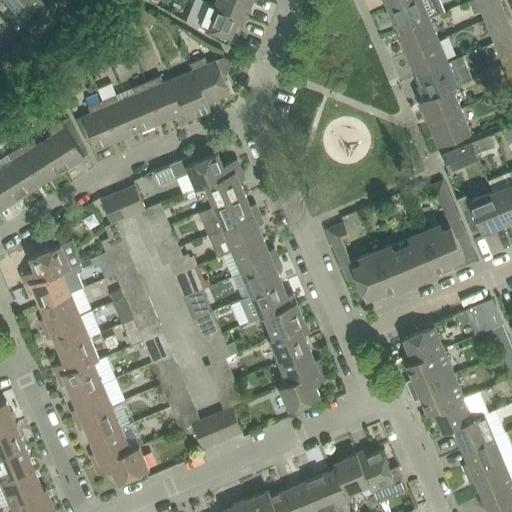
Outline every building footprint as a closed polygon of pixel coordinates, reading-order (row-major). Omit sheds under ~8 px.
[(19,0),(26,8),(33,2),(44,16),(45,16),(48,13),(51,11),(49,8),(41,0),(19,0)] [(216,0),(215,3),(215,4),(246,17),(253,0),(216,0)] [(384,0),(388,8),(408,0),(384,0)] [(408,0),(388,8),(398,31),(429,17),(430,17),(445,10),(440,0),(408,0)] [(499,0),(476,0),(481,11),(501,2),(499,0)] [(215,4),(210,2),(200,24),(231,37),(237,24),(243,26),(246,17),(215,4)] [(481,11),(484,20),(504,12),(501,2),(481,11)] [(122,13),(128,24),(137,19),(139,6),(122,13)] [(137,19),(150,27),(156,17),(139,6),(137,19)] [(484,20),(494,42),(511,34),(511,29),(504,12),(484,20)] [(0,30),(8,23),(0,13),(0,30)] [(56,23),(48,13),(45,16),(44,16),(29,29),(31,32),(37,39),(56,23)] [(398,31),(407,53),(439,39),(430,17),(398,31)] [(96,38),(104,46),(116,35),(108,27),(96,38)] [(37,39),(31,32),(12,49),(18,56),(37,39)] [(511,60),(511,34),(494,42),(503,64),(511,60)] [(407,53),(416,75),(448,61),(439,39),(407,53)] [(86,63),(97,52),(90,44),(78,54),(86,63)] [(0,58),(0,70),(18,56),(12,49),(0,58)] [(74,73),(86,63),(78,54),(66,65),(74,73)] [(448,61),(416,75),(426,97),(452,86),(472,77),(463,55),(448,61)] [(205,57),(191,63),(210,109),(211,109),(208,102),(230,93),(224,79),(232,61),(224,57),(208,64),(205,57)] [(511,71),(511,60),(503,64),(507,74),(511,71)] [(193,70),(171,79),(188,118),(210,109),(191,63),(190,63),(193,70)] [(160,75),(147,81),(163,121),(185,112),(188,119),(188,118),(171,79),(163,82),(160,75)] [(38,84),(45,98),(55,92),(48,78),(38,84)] [(135,94),(127,97),(141,130),(163,121),(147,81),(132,87),(135,94)] [(420,99),(429,121),(462,108),(452,86),(426,97),(420,99)] [(116,94),(102,100),(119,140),(141,130),(127,97),(119,101),(116,94)] [(15,108),(23,117),(35,107),(28,98),(15,108)] [(119,140),(102,100),(88,106),(91,112),(82,116),(96,149),(119,140)] [(462,108),(429,121),(439,144),(471,130),(462,108)] [(0,119),(0,123),(5,130),(18,120),(10,111),(0,119)] [(52,135),(45,139),(64,170),(85,157),(62,120),(48,129),(52,135)] [(511,141),(511,125),(503,129),(509,143),(511,141)] [(490,135),(472,142),(477,152),(494,145),(490,135)] [(33,138),(21,146),(44,183),(64,170),(45,139),(37,144),(33,138)] [(472,142),(443,154),(449,171),(479,159),(477,152),(472,142)] [(12,160),(4,165),(24,196),(44,183),(21,146),(8,154),(12,160)] [(189,171),(196,187),(241,168),(237,158),(223,164),(218,151),(196,161),(193,154),(154,170),(160,184),(189,171)] [(0,203),(3,209),(24,196),(4,165),(0,167),(0,203)] [(205,184),(214,205),(245,192),(240,180),(245,178),(241,168),(196,187),(196,188),(205,184)] [(358,277),(367,299),(381,293),(383,297),(453,268),(451,263),(465,257),(456,236),(465,232),(443,180),(426,187),(430,196),(438,193),(449,219),(351,260),(340,234),(348,231),(344,222),(327,229),(349,281),(358,277)] [(511,182),(488,193),(502,225),(511,221),(511,182)] [(132,214),(141,211),(145,208),(135,184),(122,190),(132,214)] [(112,223),(117,221),(126,217),(116,192),(102,198),(112,223)] [(204,223),(208,234),(260,212),(256,203),(250,205),(245,192),(214,205),(219,217),(204,223)] [(502,225),(488,193),(469,201),(483,233),(502,225)] [(141,211),(144,220),(164,211),(160,202),(145,208),(141,211)] [(228,239),(232,250),(263,237),(258,224),(264,222),(260,212),(208,234),(213,245),(228,239)] [(150,233),(159,254),(179,246),(170,224),(150,233)] [(121,231),(101,239),(106,251),(126,242),(121,231)] [(232,250),(242,272),(278,257),(274,247),(269,249),(263,237),(232,250)] [(126,242),(106,251),(115,273),(136,265),(126,242)] [(35,269),(21,275),(25,285),(70,266),(61,243),(30,256),(35,269)] [(159,254),(163,264),(169,261),(183,255),(179,246),(159,254)] [(242,272),(251,294),(282,281),(277,269),(282,266),(278,257),(242,272)] [(70,266),(25,285),(29,295),(35,292),(40,305),(71,292),(84,286),(78,271),(83,269),(81,265),(80,262),(70,266)] [(136,265),(115,273),(125,295),(145,287),(136,265)] [(199,279),(180,287),(183,296),(203,288),(199,279)] [(251,294),(240,299),(250,321),(263,315),(264,315),(297,301),(293,291),(287,294),(282,281),(251,294)] [(125,295),(113,300),(122,322),(134,317),(154,309),(153,305),(145,287),(125,295)] [(203,288),(183,296),(187,306),(207,297),(203,288)] [(40,319),(44,329),(80,314),(71,292),(40,305),(45,317),(40,319)] [(269,338),(306,323),(298,305),(297,301),(264,315),(273,336),(269,338)] [(485,310),(493,328),(503,324),(496,306),(485,310)] [(134,317),(122,322),(131,345),(143,340),(163,331),(154,309),(134,317)] [(53,336),(58,349),(90,336),(80,314),(44,329),(48,339),(53,336)] [(218,323),(198,331),(202,341),(222,332),(218,323)] [(269,338),(279,361),(310,348),(305,335),(310,333),(306,323),(269,338)] [(493,328),(503,352),(511,348),(511,344),(503,324),(493,328)] [(404,354),(408,364),(445,349),(435,325),(404,338),(409,352),(404,354)] [(163,331),(143,340),(147,349),(167,340),(163,331)] [(222,332),(202,341),(206,350),(226,341),(222,332)] [(53,366),(57,376),(94,360),(99,358),(90,336),(58,349),(64,361),(53,366)] [(279,386),(280,386),(325,367),(321,358),(315,360),(310,348),(279,361),(288,382),(279,386)] [(511,348),(503,352),(511,373),(511,348)] [(410,386),(412,390),(455,372),(445,349),(408,364),(416,384),(410,386)] [(211,363),(206,365),(210,375),(230,366),(226,357),(211,363)] [(66,383),(72,395),(103,382),(94,360),(57,376),(61,385),(66,383)] [(178,366),(158,375),(162,384),(182,375),(178,366)] [(325,367),(280,386),(289,409),(320,396),(315,383),(329,377),(325,367)] [(420,392),(428,411),(465,396),(455,372),(412,390),(413,395),(420,392)] [(182,375),(162,384),(165,393),(186,384),(182,375)] [(71,410),(75,420),(112,405),(103,382),(72,395),(77,408),(71,410)] [(465,396),(428,411),(432,421),(437,419),(443,432),(454,428),(473,420),(485,414),(490,412),(480,389),(465,396)] [(220,400),(224,409),(232,406),(244,401),(241,392),(220,400)] [(0,402),(0,428),(16,422),(6,400),(0,402)] [(85,427),(90,440),(122,427),(112,405),(75,420),(79,430),(85,427)] [(224,409),(218,412),(229,436),(242,431),(232,406),(224,409)] [(176,419),(180,428),(193,423),(200,419),(196,410),(176,419)] [(454,428),(464,450),(495,438),(485,414),(454,428)] [(193,423),(203,447),(217,441),(207,417),(200,419),(193,423)] [(0,428),(0,454),(25,444),(16,422),(0,428)] [(90,455),(94,464),(139,445),(130,448),(122,427),(90,440),(95,452),(90,455)] [(463,465),(467,474),(503,458),(495,438),(464,450),(469,462),(463,465)] [(0,454),(0,475),(2,480),(34,466),(25,444),(0,454)] [(139,445),(94,464),(98,474),(112,468),(117,481),(149,468),(139,445)] [(366,449),(357,453),(370,484),(377,501),(409,487),(399,465),(391,468),(382,449),(369,454),(366,449)] [(357,453),(335,462),(351,498),(349,493),(370,484),(357,453)] [(477,480),(482,494),(511,481),(511,479),(503,458),(467,474),(471,483),(477,480)] [(337,467),(315,476),(328,508),(351,498),(335,462),(337,467)] [(11,502),(44,488),(34,466),(2,480),(11,502)] [(315,476),(293,486),(304,511),(317,511),(328,508),(315,476)] [(511,481),(482,494),(489,511),(498,511),(511,506),(511,481)] [(304,511),(293,486),(271,495),(278,511),(304,511)] [(44,488),(11,502),(15,511),(48,511),(56,509),(47,487),(44,488)] [(269,489),(247,499),(252,511),(278,511),(271,495),(269,489)] [(251,511),(246,499),(224,508),(226,511),(251,511)]
